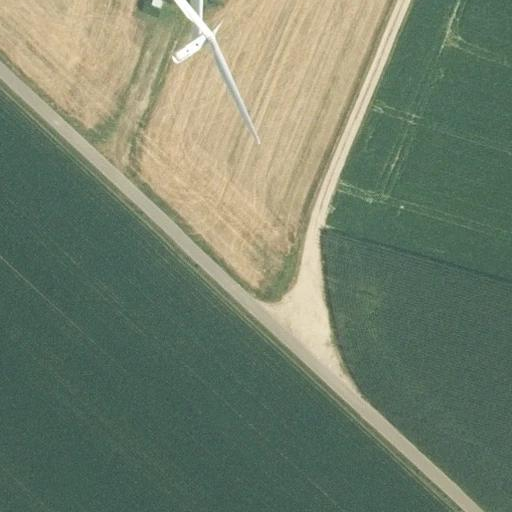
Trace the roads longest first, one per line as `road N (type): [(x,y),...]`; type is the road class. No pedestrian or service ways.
road 1 (track): [(476,511),(0,70)]
road 2 (track): [(288,341),(305,237),(402,0)]
